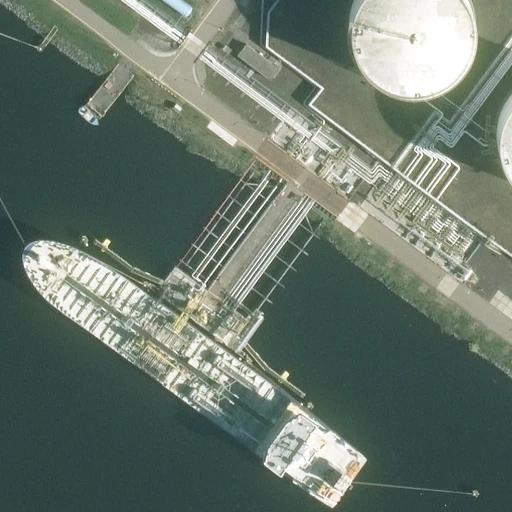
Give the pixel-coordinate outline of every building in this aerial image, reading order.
[(192,7),(182,0),(161,0),(185,17),(188,15),(190,13),(192,7)] [(353,0),(352,2),(351,7),(350,11),(349,16),(348,20),(348,25),(348,30),(349,34),(350,39),(351,43),(353,48),(354,52),(357,56),(359,60),(362,64),(365,67),(368,70),(372,73),(376,76),(379,79),(384,81),(388,83),(392,84),(397,85),(401,86),(406,87),(411,87),(415,87),(420,86),(424,85),(429,84),(433,82),(438,80),(442,78),(446,76),(449,73),(453,70),(456,67),(459,63),(462,59),(464,55),(466,51),(468,47),(470,43),(471,38),(472,34),(472,29),(472,24),(472,20),(472,15),(471,11),(470,6),(468,2),(467,0),(353,0)] [(256,37),(240,25),(235,31),(251,43),(256,37)] [(277,68),(245,44),(237,55),(269,79),(277,68)] [(511,93),(509,97),(505,102),(503,106),(502,108),(501,110),(499,114),(498,118),(497,120),(497,123),(496,127),(496,132),(496,134),(496,138),(496,143),(496,145),(497,149),(499,156),(501,160),(502,162),(504,166),(506,170),(510,175),(511,176),(511,93)]
